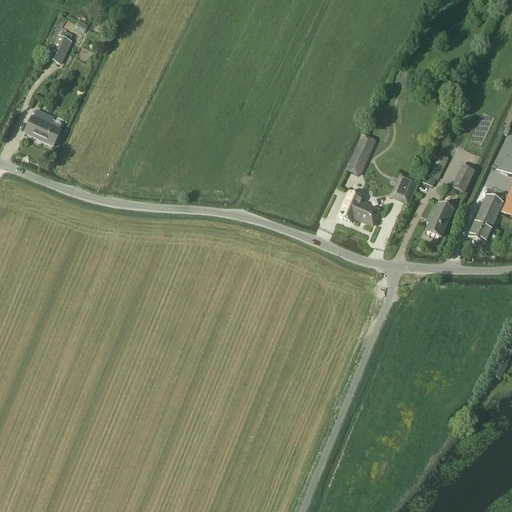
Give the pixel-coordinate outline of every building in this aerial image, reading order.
[(59,39),(48,60),(60,66),(70,44),(59,39)] [(33,118),(32,117),(24,135),(52,149),(61,131),(50,126),(53,119),(36,112),(33,118)] [(363,135),(347,173),(358,178),(363,165),(360,163),(371,139),(363,135)] [(511,138),(496,173),(511,180),(511,187),(500,213),(511,218),(511,138)] [(439,157),(430,177),(429,179),(425,177),(422,184),(431,189),(435,181),(437,182),(447,161),(439,157)] [(461,168),(451,190),(463,196),(473,174),(461,168)] [(418,183),(399,175),(388,200),(406,208),(418,183)] [(348,193),(337,220),(352,226),(354,223),(373,231),(381,213),(361,205),(364,199),(348,193)] [(486,197),(481,209),(497,216),(502,205),(486,197)] [(431,221),(428,226),(425,233),(440,240),(453,212),(438,205),(434,213),(432,212),(428,220),(431,221)] [(481,209),(474,223),(491,230),(497,216),(481,209)] [(484,247),(491,230),(474,223),(467,240),(484,247)] [(504,351),(492,378),(499,382),(511,354),(504,351)]
